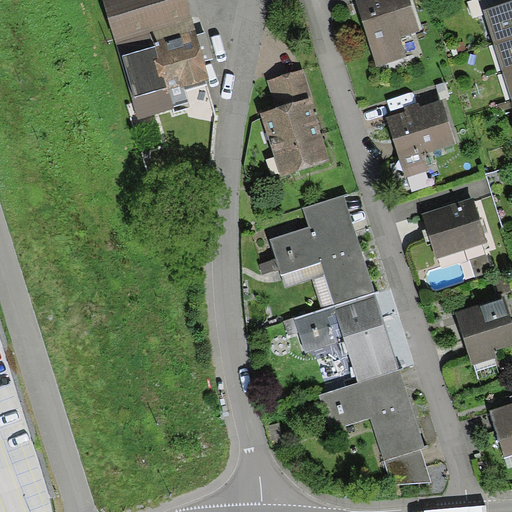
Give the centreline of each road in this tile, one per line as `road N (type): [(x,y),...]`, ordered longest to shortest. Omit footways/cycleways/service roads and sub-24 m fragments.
road 1 (residential): [(468,511),(463,473),(311,0)]
road 2 (residential): [(262,511),(262,472),(225,300),(231,118),(253,0)]
